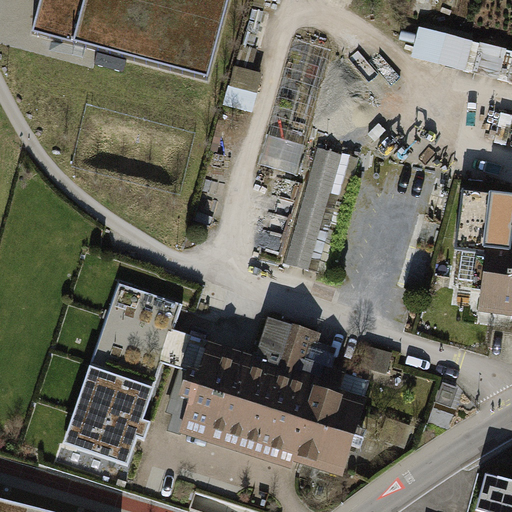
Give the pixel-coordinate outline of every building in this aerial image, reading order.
[(228,0),(41,0),(32,35),(206,82),(228,0)] [(511,79),(511,47),(421,26),(414,56),(511,79)] [(270,132),(261,161),(300,172),(308,143),(270,132)] [(340,157),(318,151),(285,264),(307,270),(340,157)] [(503,232),(508,233),(511,205),(511,197),(464,192),(457,246),(490,250),(483,306),(511,309),(511,251),(500,250),(503,232)] [(434,253),(420,250),(414,281),(428,284),(434,253)] [(131,288),(78,449),(129,467),(183,305),(131,288)] [(200,376),(186,421),(341,470),(362,406),(337,398),(344,375),(308,363),(316,336),(283,325),(275,350),(267,348),(259,373),(206,356),(200,376)] [(511,511),(511,482),(498,478),(488,511),(511,511)] [(0,511),(44,511),(0,501),(0,511)]
